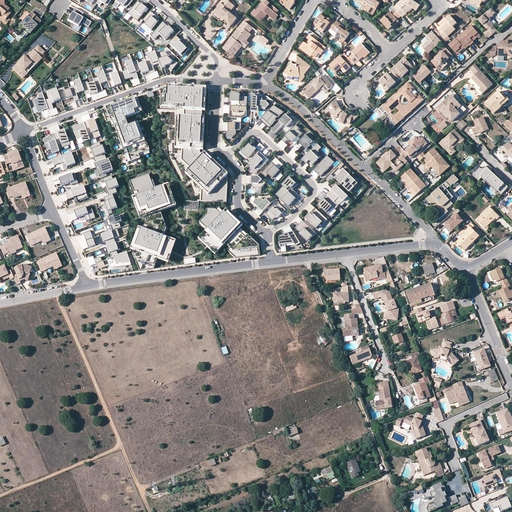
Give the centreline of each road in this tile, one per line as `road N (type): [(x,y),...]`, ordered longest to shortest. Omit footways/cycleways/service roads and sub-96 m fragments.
road 1 (track): [(56,292),(118,444),(0,495)]
road 2 (track): [(306,258),(385,472),(344,494)]
road 3 (residential): [(217,81),(164,80),(22,133)]
road 4 (residential): [(83,286),(272,262)]
road 5 (residential): [(226,156),(254,132),(311,181),(310,198),(268,233)]
road 6 (residential): [(468,265),(511,385)]
